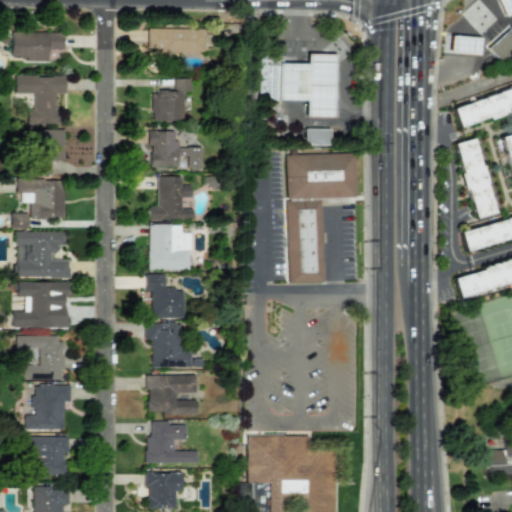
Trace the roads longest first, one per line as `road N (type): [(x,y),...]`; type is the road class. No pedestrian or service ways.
road 1 (residential): [(111,511),(111,0)]
road 2 (primary): [(384,0),(384,511)]
road 3 (primary): [(423,265),(424,74)]
road 4 (primary): [(421,468),(423,288)]
